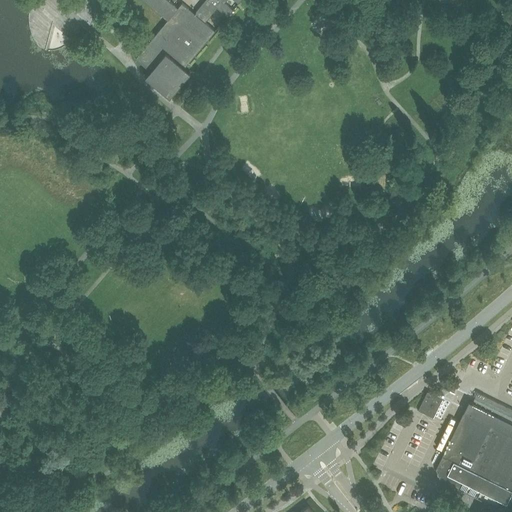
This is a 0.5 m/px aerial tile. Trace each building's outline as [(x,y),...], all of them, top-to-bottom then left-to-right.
[(215,30),(198,16),(194,12),(182,2),(177,7),(168,0),(144,0),(167,19),(135,58),(152,72),(147,78),(169,96),(188,74),(182,70),(215,30)] [(204,0),(194,12),(198,16),(210,2),(227,16),(233,9),(222,1),(222,0),(234,0),(238,3),(240,0),(204,0)] [(439,385),(435,394),(442,398),(446,400),(450,391),(439,385)] [(511,421),(511,409),(473,391),(471,396),(468,400),(511,421)] [(511,421),(468,400),(463,411),(436,467),(439,478),(477,496),(497,506),(504,501),(506,502),(509,496),(511,494),(511,421)]
